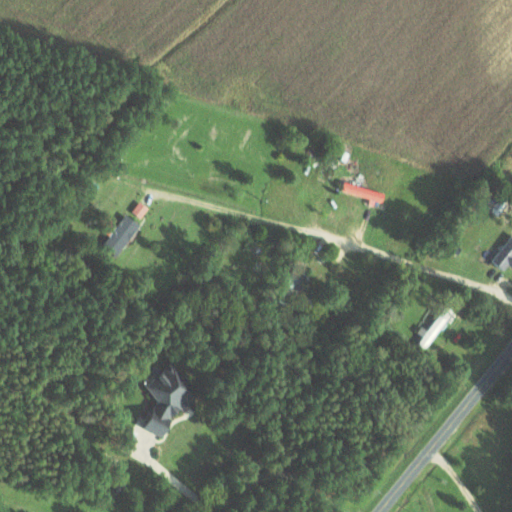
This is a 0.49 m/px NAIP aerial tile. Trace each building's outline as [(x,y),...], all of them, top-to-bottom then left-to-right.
[(376,201),(383,203),(386,193),(345,181),(342,191),(376,201)] [(131,211),(140,218),(149,207),(139,200),(131,211)] [(140,225),(125,213),(102,244),(117,255),(140,225)] [(511,235),(492,259),(506,271),(511,263),(511,235)] [(287,305),(301,280),(280,269),(266,294),(287,305)] [(144,384),(156,400),(145,429),(165,437),(169,426),(167,424),(170,417),(185,405),(186,402),(193,397),(187,389),(189,385),(177,369),(169,365),(144,384)]
